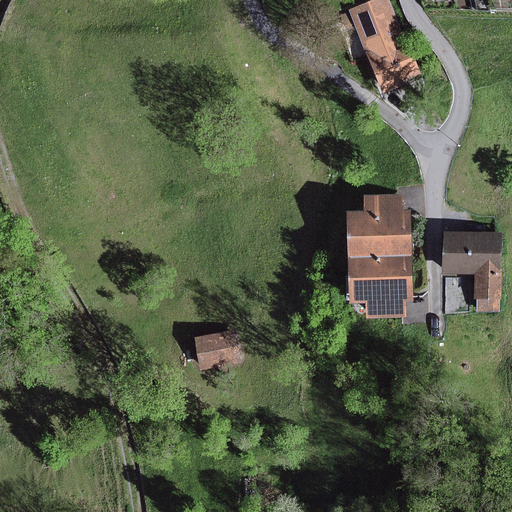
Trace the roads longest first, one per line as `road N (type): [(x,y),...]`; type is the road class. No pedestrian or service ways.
road 1 (track): [(146,511),(120,374),(17,172),(0,117)]
road 2 (residential): [(419,0),(464,74),(463,105),(453,132),(433,147),(382,111)]
road 3 (track): [(382,111),(281,39),(258,19),(251,0)]
